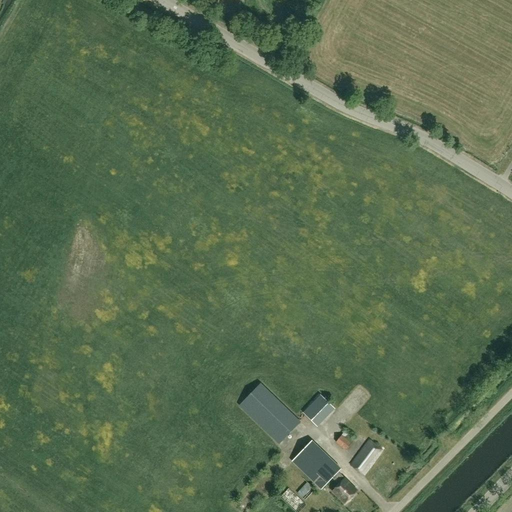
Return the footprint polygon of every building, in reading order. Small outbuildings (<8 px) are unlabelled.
[(300,422),(261,384),(239,406),(279,444),(300,422)] [(306,411),(320,424),(337,405),(323,392),(306,411)] [(346,430),(342,436),(336,443),(346,451),(352,443),(355,438),(346,430)] [(351,465),(364,476),(384,451),(370,440),(351,465)] [(321,489),(332,478),(339,484),(332,491),(345,504),(358,491),(345,478),(344,478),(338,472),(341,469),(312,441),(292,461),(321,489)] [(299,511),(306,505),(289,488),(292,485),(288,481),(278,491),(276,493),(280,498),(280,497),(295,511),(299,511)]
